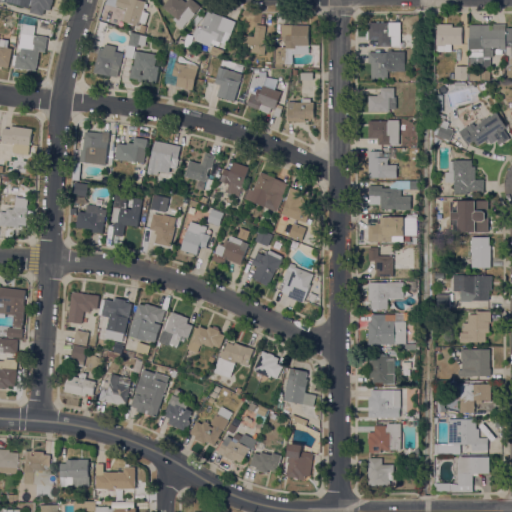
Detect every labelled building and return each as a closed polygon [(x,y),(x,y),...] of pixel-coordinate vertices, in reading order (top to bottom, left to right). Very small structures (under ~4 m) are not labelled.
[(52,0),(50,10),(47,9),(46,10),(44,10),(42,16),(30,12),(31,6),(30,6),(29,8),(4,1),(4,0),(52,0)] [(139,0),(145,2),(145,4),(147,4),(146,8),(144,7),(142,11),(148,13),(145,24),(138,22),(137,26),(133,24),(132,25),(127,24),(128,23),(123,21),(126,9),(115,6),(117,0),(139,0)] [(168,0),(183,0),(186,2),(187,0),(193,0),(200,6),(188,22),(187,21),(181,28),(175,23),(176,22),(173,19),(174,17),(162,7),(168,0)] [(231,20),(226,32),(230,33),(226,45),(220,42),(218,46),(211,43),(211,44),(192,36),(196,27),(200,29),(208,10),(231,20)] [(205,12),(200,19),(200,20),(196,25),(192,22),(202,10),(205,12)] [(391,47),(378,47),(378,40),(368,40),(366,40),(366,34),(367,34),(367,32),(368,32),(368,23),(376,23),(376,22),(379,22),(379,23),(381,23),(381,22),(383,22),(388,22),(388,23),(396,23),(396,35),(400,35),(400,46),(391,46),(391,47)] [(254,36),(255,24),(265,26),(264,38),(266,38),(264,55),(258,55),(258,53),(239,51),(241,35),(254,36)] [(309,54),(292,54),(292,64),(274,64),(274,47),(285,47),(285,36),(281,36),(281,24),(292,24),(292,25),(309,25),(309,54)] [(437,24),(452,24),(452,27),(462,27),(462,45),(451,45),(451,52),(437,52),(437,24)] [(490,25),(490,30),(504,30),(504,50),(502,50),(502,54),(495,54),(495,49),(499,49),(499,48),(490,48),(490,49),(493,50),(493,57),(490,57),(490,68),(470,68),(470,52),(468,52),(469,25),(490,25)] [(156,54),(154,66),(158,67),(156,83),(143,81),(143,82),(137,81),(137,80),(128,78),(131,65),(133,66),(135,58),(125,57),(131,32),(140,35),(147,37),(144,46),(138,44),(137,48),(135,47),(134,51),(156,54)] [(47,37),(45,52),(39,51),(36,71),(14,68),(17,52),(20,53),(21,49),(19,49),(21,33),(47,37)] [(9,65),(8,65),(8,68),(0,66),(0,39),(9,41),(7,48),(12,49),(9,65)] [(99,48),(104,49),(105,44),(116,47),(115,52),(123,53),(120,66),(119,66),(117,77),(109,76),(93,73),(99,48)] [(224,50),(221,58),(209,54),(212,46),(224,50)] [(386,53),(386,52),(388,52),(388,51),(392,51),(392,52),(405,52),(405,72),(392,72),(392,71),(387,71),(387,80),(371,80),(371,64),(368,63),(368,52),(386,53)] [(220,85),(214,84),(217,73),(219,67),(227,70),(230,62),(240,65),(238,69),(243,70),(241,74),(242,74),(234,102),(216,96),(220,85)] [(186,65),(186,63),(198,66),(192,90),(176,86),(178,77),(172,75),(175,63),(185,65),(186,65)] [(454,67),(467,67),(467,79),(466,79),(466,82),(462,82),(462,79),(454,79),(454,67)] [(277,104),(283,106),(279,117),(273,115),(275,110),(271,108),(269,114),(246,105),(251,93),(248,92),(253,77),(260,77),(259,72),(265,72),(266,77),(278,79),(275,90),(281,92),(277,104)] [(469,80),(470,72),(481,72),(481,80),(469,80)] [(443,92),(434,92),(434,89),(436,89),(436,83),(443,83),(443,92)] [(394,88),(394,97),(396,97),(396,109),(389,109),(389,112),(368,112),(368,96),(377,96),(377,94),(380,94),(380,88),(394,88)] [(435,112),(435,96),(435,95),(436,95),(437,94),(439,94),(440,94),(441,95),(442,96),(443,112),(435,112)] [(301,102),(301,99),(310,99),(310,102),(314,102),(314,119),(305,118),(305,121),(287,121),(287,102),(301,102)] [(434,137),(434,115),(434,112),(445,116),(443,120),(449,123),(447,128),(453,130),(452,131),(454,132),(453,133),(454,133),(451,141),(450,141),(448,140),(448,141),(447,140),(446,142),(441,140),(441,141),(434,137)] [(506,128),(504,130),(510,139),(499,146),(495,140),(491,143),(490,141),(487,143),(485,141),(478,146),(474,141),(467,145),(458,132),(472,123),(475,127),(481,123),(480,121),(487,116),(488,117),(496,112),(506,128)] [(399,120),(399,146),(390,146),(390,145),(378,145),(378,138),(369,139),(369,121),(399,120)] [(32,129),(29,154),(12,152),(13,143),(1,142),(3,128),(10,129),(10,126),(32,129)] [(81,150),(83,150),(85,131),(101,133),(102,131),(109,132),(108,143),(105,165),(80,162),(81,150)] [(143,163),(115,159),(118,141),(133,143),(134,137),(147,139),(143,163)] [(181,146),(178,159),(176,169),(170,167),(169,174),(158,171),(157,176),(147,173),(150,158),(151,158),(154,140),(181,146)] [(380,157),(388,157),(388,165),(397,165),(397,178),(368,178),(368,151),(380,151),(380,157)] [(201,164),(205,153),(215,156),(211,168),(209,168),(205,182),(204,182),(202,189),(195,187),(197,180),(184,176),(189,161),(201,164)] [(472,160),(472,167),(475,167),(475,180),(484,180),(484,192),(467,192),(467,194),(454,194),(454,183),(445,183),(445,173),(449,173),(449,161),(454,161),(454,160),(472,160)] [(249,167),(239,197),(226,192),(229,184),(220,181),(224,169),(230,171),(233,162),(249,167)] [(288,184),(276,212),(245,198),(249,189),(253,191),(261,172),(288,184)] [(88,184),(86,197),(73,195),(74,182),(88,184)] [(382,185),(382,189),(392,189),(392,186),(396,186),(396,182),(418,182),(418,190),(410,190),(410,189),(401,189),(401,196),(411,196),(411,211),(396,210),(381,209),(381,205),(369,205),(369,196),(368,196),(368,185),(382,185)] [(312,207),(307,223),(282,215),(290,188),(303,191),(301,199),(303,197),(307,204),(305,205),(312,207)] [(142,199),(137,227),(125,225),(123,237),(113,235),(115,222),(111,222),(115,194),(127,196),(125,209),(131,210),(133,197),(142,199)] [(205,205),(197,202),(199,196),(208,199),(205,205)] [(28,208),(26,226),(19,225),(19,227),(5,226),(0,225),(0,206),(7,207),(7,209),(13,209),(13,207),(15,207),(16,197),(28,198),(27,208),(28,208)] [(450,200),(488,201),(488,231),(450,231),(450,200)] [(102,234),(92,232),(92,230),(76,227),(78,211),(86,212),(87,204),(99,206),(99,208),(107,210),(106,216),(105,216),(102,234)] [(223,214),(219,226),(207,222),(211,209),(223,214)] [(162,216),(162,214),(175,218),(173,226),(175,226),(170,247),(154,243),(156,234),(154,234),(155,231),(149,229),(153,214),(162,216)] [(404,217),(404,236),(392,237),(392,242),(368,242),(368,226),(375,225),(375,223),(380,223),(380,217),(404,217)] [(415,235),(415,218),(405,218),(404,235),(415,235)] [(207,226),(204,234),(210,236),(209,239),(209,238),(206,248),(200,246),(197,255),(181,250),(190,221),(207,226)] [(306,228),(301,241),(288,236),(293,223),(306,228)] [(272,235),(267,246),(255,241),(260,229),(272,235)] [(249,244),(240,265),(226,259),(223,265),(211,260),(219,243),(223,245),(225,239),(228,241),(230,236),(249,244)] [(489,246),(490,246),(490,268),(471,268),(471,254),(471,249),(471,248),(471,245),(471,244),(470,244),(470,241),(471,241),(471,237),(489,237),(489,246)] [(378,256),(393,256),(393,277),(377,276),(377,271),(374,271),(374,261),(368,261),(368,248),(378,248),(378,256)] [(257,252),(264,256),(267,251),(268,252),(269,250),(282,256),(281,258),(284,259),(279,269),(276,268),(268,285),(252,277),(257,267),(251,265),(257,252)] [(286,280),(283,278),(287,268),(288,269),(290,263),(296,265),(295,267),(313,274),(309,284),(310,285),(303,303),(287,297),(288,295),(281,292),(282,290),(286,280)] [(462,285),(461,285),(461,282),(462,282),(462,276),(491,276),(491,291),(489,291),(488,301),(470,301),(460,301),(461,289),(462,289),(462,285)] [(368,283),(387,283),(387,282),(404,282),(403,299),(388,299),(388,309),(371,309),(371,301),(368,301),(368,283)] [(6,317),(0,316),(0,287),(26,290),(24,306),(25,306),(23,325),(22,325),(22,329),(23,329),(22,338),(6,337),(7,327),(12,328),(14,315),(6,314),(6,317)] [(72,294),(72,292),(99,296),(97,309),(90,308),(89,312),(84,311),(82,324),(68,322),(72,294)] [(316,295),(313,303),(308,301),(311,293),(316,295)] [(449,294),(449,309),(437,309),(437,294),(449,294)] [(106,330),(109,317),(99,315),(102,300),(105,300),(105,299),(114,301),(115,296),(128,299),(127,303),(132,304),(129,317),(121,315),(121,316),(129,318),(125,334),(124,334),(122,342),(105,338),(107,330),(106,330)] [(166,310),(161,323),(155,321),(155,323),(161,325),(155,342),(147,339),(146,341),(129,336),(134,321),(133,320),(138,304),(145,306),(146,303),(166,310)] [(189,318),(187,321),(188,321),(187,324),(193,326),(188,339),(182,336),(178,346),(164,341),(168,333),(165,331),(172,312),(189,318)] [(490,312),(490,323),(489,323),(489,333),(485,333),(485,342),(471,342),(471,343),(460,343),(460,333),(462,333),(462,323),(468,323),(468,315),(476,315),(476,312),(490,312)] [(395,344),(368,344),(368,322),(371,322),(371,315),(395,315),(395,322),(405,322),(405,343),(395,343),(395,344)] [(220,348),(214,346),(213,348),(203,344),(202,346),(201,345),(198,353),(188,349),(196,328),(198,328),(199,326),(208,330),(209,326),(220,330),(219,333),(225,335),(220,348)] [(74,343),(76,330),(89,332),(87,346),(74,343)] [(0,339),(17,340),(17,353),(0,352),(0,339)] [(151,346),(148,355),(136,351),(139,342),(151,346)] [(230,378),(214,372),(222,351),(224,352),(228,342),(234,345),(235,343),(254,350),(248,366),(236,361),(232,374),(230,378)] [(122,345),(120,353),(114,351),(116,344),(122,345)] [(87,348),(83,367),(70,364),(73,345),(87,348)] [(490,349),(490,369),(491,369),(491,376),(472,376),(472,377),(458,377),(458,370),(462,370),(462,359),(460,359),(460,349),(490,349)] [(263,351),(268,354),(269,353),(274,356),(274,357),(278,359),(277,361),(278,362),(277,364),(283,367),(277,379),(271,376),(270,378),(254,370),(262,352),(263,351)] [(122,355),(120,361),(112,359),(113,357),(107,356),(108,352),(122,355)] [(394,384),(372,384),(372,377),(368,377),(368,368),(372,368),(372,354),(383,354),(383,355),(387,355),(387,360),(394,360),(394,384)] [(0,387),(0,367),(4,367),(4,359),(17,360),(16,386),(9,386),(9,388),(0,387)] [(415,359),(415,371),(400,371),(400,359),(415,359)] [(291,368),(307,371),(306,379),(308,379),(305,393),(316,395),(314,407),(284,400),(291,368)] [(64,392),(68,375),(80,378),(82,373),(87,374),(86,379),(96,382),(93,395),(87,394),(86,397),(64,392)] [(132,379),(130,388),(134,389),(132,397),(128,396),(126,406),(99,400),(103,386),(109,388),(112,374),(132,379)] [(157,417),(137,411),(137,409),(131,407),(135,394),(141,396),(142,394),(136,393),(141,379),(153,383),(154,380),(166,384),(164,392),(165,392),(157,417)] [(462,386),(462,383),(468,383),(468,385),(468,384),(491,384),(491,401),(482,401),(482,403),(476,403),(476,401),(474,401),(474,413),(460,413),(460,400),(460,386),(462,386)] [(401,390),(400,407),(399,418),(381,418),(381,419),(378,419),(378,418),(369,417),(369,410),(372,410),(372,409),(368,409),(369,396),(371,396),(371,390),(401,390)] [(189,420),(190,421),(190,422),(191,423),(189,426),(188,425),(188,427),(186,426),(184,431),(168,423),(169,421),(169,420),(170,419),(164,416),(169,404),(166,402),(170,394),(189,402),(186,409),(193,412),(189,420)] [(438,404),(438,402),(444,402),(444,404),(445,404),(445,409),(445,412),(443,412),(443,417),(438,417),(438,412),(437,412),(437,404),(438,404)] [(268,410),(265,417),(257,413),(260,406),(268,410)] [(215,445),(207,441),(205,445),(195,438),(196,436),(190,433),(197,421),(202,425),(205,421),(210,424),(209,425),(213,428),(214,426),(211,424),(217,413),(217,414),(221,407),(233,414),(229,420),(215,445)] [(290,419),(293,414),(307,421),(305,426),(290,419)] [(289,420),(287,425),(281,422),(284,417),(289,420)] [(476,419),(476,429),(479,429),(479,438),(487,438),(487,451),(471,451),(471,445),(460,445),(460,454),(434,454),(434,444),(448,444),(448,419),(476,419)] [(387,426),(387,424),(401,424),(401,450),(381,450),(381,453),(369,453),(369,444),(368,444),(368,438),(369,438),(369,433),(372,433),(372,432),(374,432),(374,426),(387,426)] [(243,463),(236,460),(235,462),(218,453),(224,441),(229,444),(231,440),(237,443),(238,442),(250,448),(243,463)] [(298,479),(299,478),(287,477),(288,463),(287,463),(290,443),(303,445),(302,452),(313,453),(310,477),(308,479),(307,480),(306,481),(304,481),(304,480),(298,479)] [(0,471),(0,448),(5,449),(7,449),(7,452),(16,452),(15,473),(0,471)] [(30,451),(29,455),(32,455),(32,451),(44,452),(44,455),(51,455),(50,469),(43,468),(43,471),(32,470),(31,483),(21,483),(23,450),(30,451)] [(272,455),(272,453),(282,455),(277,472),(268,469),(267,473),(262,472),(259,471),(258,471),(256,470),(256,468),(250,466),(254,453),(260,454),(261,452),(272,455)] [(458,459),(460,457),(489,457),(489,474),(478,474),(478,476),(473,476),(472,492),(458,492),(458,491),(451,491),(451,492),(434,492),(435,483),(450,483),(450,484),(457,485),(458,459)] [(382,458),(382,465),(394,465),(394,472),(393,472),(393,480),(389,480),(389,485),(368,485),(368,458),(382,458)] [(60,477),(60,464),(66,464),(66,460),(78,460),(78,459),(88,459),(88,477),(90,477),(90,487),(73,487),(73,477),(60,477)] [(126,472),(126,489),(96,489),(96,476),(103,476),(103,472),(126,472)] [(112,509),(112,501),(135,501),(135,509),(136,509),(136,511),(95,511),(74,511),(74,501),(96,501),(96,507),(109,507),(109,509),(112,509)]
